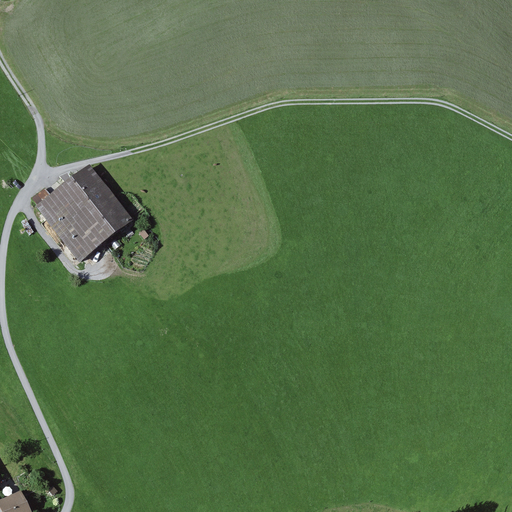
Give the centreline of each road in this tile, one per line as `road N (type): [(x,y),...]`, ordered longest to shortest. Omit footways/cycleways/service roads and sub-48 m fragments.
road 1 (track): [(65,511),(65,476),(6,338),(3,245),(12,211),(38,178),(130,152)]
road 2 (track): [(130,152),(289,102),(423,101),(511,138)]
